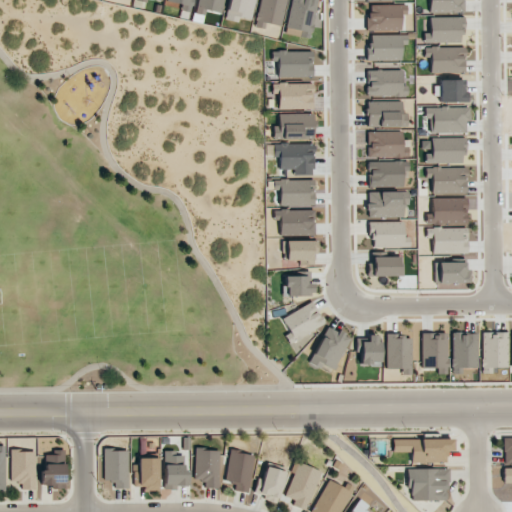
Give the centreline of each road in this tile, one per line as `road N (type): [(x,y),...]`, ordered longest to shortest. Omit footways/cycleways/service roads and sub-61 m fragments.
road 1 (tertiary): [(0,414),(511,409)]
road 2 (residential): [(489,303),(485,0)]
road 3 (residential): [(348,296),(336,269),(333,0)]
road 4 (residential): [(348,296),(511,302)]
